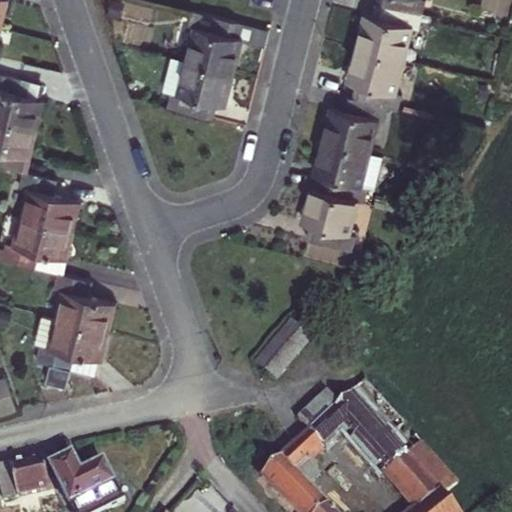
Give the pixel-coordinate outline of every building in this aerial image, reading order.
[(0,0),(0,21),(10,24),(16,0),(0,0)] [(427,2),(427,0),(387,0),(384,8),(429,19),(433,4),(427,2)] [(426,33),(429,19),(384,8),(380,21),(375,19),(366,53),(411,64),(420,31),(426,33)] [(235,21),(190,10),(188,22),(195,24),(187,58),(232,69),(240,36),(232,33),(235,21)] [(0,52),(3,54),(10,24),(0,21),(0,52)] [(268,29),(235,21),(232,33),(240,36),(265,42),(268,29)] [(402,98),(411,64),(366,53),(357,87),(365,88),(362,102),(396,110),(406,113),(409,99),(402,98)] [(224,101),(232,69),(187,58),(179,90),(172,88),(168,103),(213,113),(217,99),(224,101)] [(29,75),(0,68),(0,86),(2,87),(0,95),(0,115),(47,126),(54,99),(51,98),(25,92),(29,75)] [(55,81),(29,75),(25,92),(51,98),(55,81)] [(392,127),(396,110),(362,102),(352,100),(348,115),(341,113),(332,146),(376,157),(385,125),(392,127)] [(39,157),(47,126),(0,115),(0,163),(9,166),(13,150),(39,157)] [(392,160),(376,157),(332,146),(324,179),(331,182),(328,193),(365,202),(373,204),(375,192),(383,195),(392,160)] [(39,157),(13,150),(9,166),(33,171),(35,172),(39,157)] [(35,172),(33,171),(28,187),(40,190),(32,219),(84,232),(90,203),(63,196),(68,180),(35,172)] [(355,238),(365,202),(328,193),(321,192),(311,226),(319,228),(316,240),(360,253),(363,241),(355,238)] [(77,261),(84,232),(32,219),(25,249),(15,245),(12,253),(1,249),(0,252),(0,259),(45,270),(49,254),(77,261)] [(77,261),(49,254),(45,270),(69,276),(73,277),(77,261)] [(73,277),(69,276),(65,291),(76,294),(69,323),(121,335),(129,306),(99,298),(103,284),(73,277)] [(69,323),(53,319),(46,347),(62,350),(69,323)] [(114,364),(121,335),(69,323),(62,350),(52,348),(48,364),(58,366),(82,372),(86,357),(112,364),(114,364)] [(320,352),(298,334),(273,364),(295,381),(320,352)] [(112,364),(86,357),(82,372),(96,376),(108,379),(112,364)] [(273,364),(262,376),(277,389),(283,395),(295,381),(273,364)] [(77,390),(82,372),(58,366),(54,383),(77,390)] [(11,372),(0,375),(0,407),(20,401),(11,372)] [(305,455),(268,489),(290,511),(469,511),(460,502),(468,495),(372,394),(346,417),(335,404),(304,432),(316,445),(330,460),(355,437),(420,511),(333,511),(317,494),(323,489),(323,475),(318,470),(305,455)] [(316,445),(305,455),(318,470),(330,460),(316,445)] [(51,469),(4,478),(12,511),(58,500),(51,469)] [(58,481),(73,511),(132,511),(112,473),(87,486),(80,469),(58,481)]
